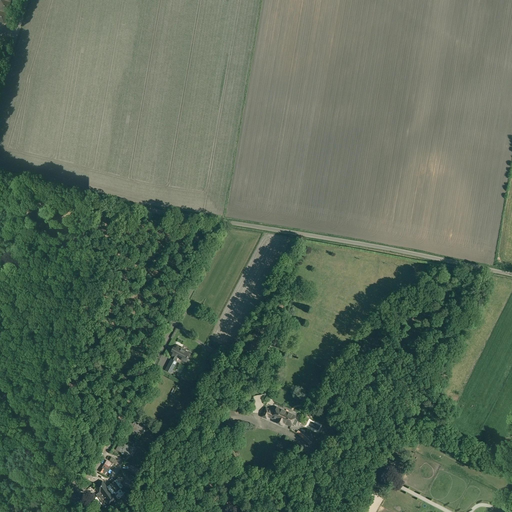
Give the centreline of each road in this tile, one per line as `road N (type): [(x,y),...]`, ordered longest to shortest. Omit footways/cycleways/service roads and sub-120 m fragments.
road 1 (unclassified): [(78,497),(223,221)]
road 2 (unclassified): [(511,274),(223,221)]
road 3 (track): [(303,511),(312,456),(270,424),(227,414),(165,511)]
road 4 (unclassified): [(223,221),(0,174)]
road 5 (secondary): [(78,497),(0,392)]
